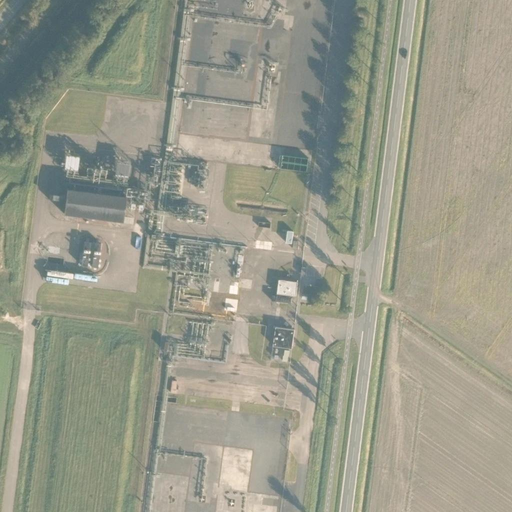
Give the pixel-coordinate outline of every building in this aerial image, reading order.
[(65,151),(64,168),(78,168),(78,152),(65,151)] [(115,175),(128,176),(129,158),(115,158),(115,175)] [(124,215),(126,196),(67,189),(64,214),(123,221),(132,222),(133,216),(124,215)] [(97,267),(102,244),(85,240),(80,263),(97,267)] [(277,294),(294,296),(296,296),(298,282),(279,279),(277,294)] [(273,345),(292,348),(295,329),(276,326),(273,345)]
